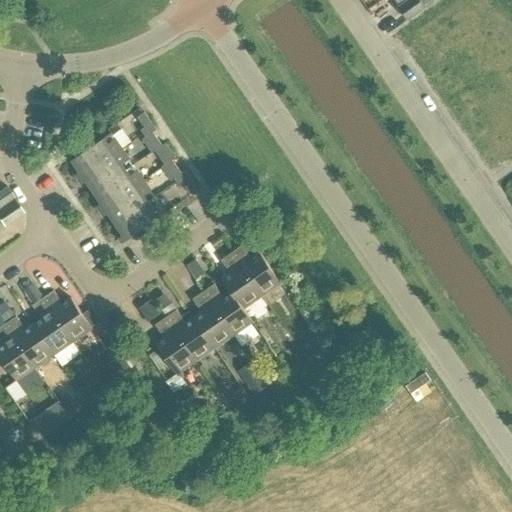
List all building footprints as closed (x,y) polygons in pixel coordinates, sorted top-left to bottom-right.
[(408,0),(398,7),(407,19),(424,8),(419,0),(408,0)] [(511,148),(511,75),(506,65),(505,66),(475,19),(473,20),(462,3),(433,21),(511,148)] [(162,168),(167,175),(172,182),(175,180),(180,187),(184,184),(191,195),(198,189),(145,113),(138,118),(145,128),(141,130),(146,137),(143,140),(153,154),(156,152),(165,165),(162,168)] [(91,187),(131,160),(112,133),(72,161),(80,172),(76,175),(82,184),(87,181),(91,187)] [(109,214),(149,186),(131,160),(91,187),(102,204),(98,207),(104,216),(109,213),(109,214)] [(0,191),(0,209),(16,198),(8,186),(0,191)] [(120,239),(123,244),(167,213),(149,186),(109,214),(124,236),(120,239)] [(0,213),(0,220),(5,227),(25,213),(17,201),(0,213)] [(233,253),(263,297),(282,284),(261,253),(253,259),(244,246),(233,253)] [(244,310),(245,310),(263,297),(233,253),(222,261),(231,274),(223,279),(232,293),(232,292),(244,310)] [(206,272),(197,258),(187,264),(196,278),(206,272)] [(204,292),(235,336),(254,323),(245,310),(244,310),(232,292),(232,293),(224,298),(215,285),(204,292)] [(33,304),(43,298),(36,288),(26,295),(33,304)] [(43,298),(73,341),(93,328),(71,297),(63,303),(54,290),(43,298)] [(195,318),(216,349),(235,336),(204,292),(194,300),(203,313),(195,318)] [(33,324),(55,354),(73,341),(43,298),(33,304),(32,305),(41,318),(33,324)] [(139,308),(148,322),(162,313),(152,299),(139,308)] [(0,315),(5,322),(14,316),(5,303),(0,306),(0,315)] [(167,318),(197,362),(216,349),(195,318),(187,324),(178,310),(167,318)] [(5,324),(36,367),(55,354),(33,324),(25,329),(16,316),(5,324)] [(157,344),(178,375),(197,362),(167,318),(156,325),(165,339),(157,344)] [(0,346),(0,356),(17,381),(36,367),(5,324),(0,327),(0,338),(4,344),(0,346)] [(125,353),(116,362),(126,373),(136,365),(125,353)] [(104,386),(99,378),(98,376),(79,389),(80,391),(86,399),(104,386)] [(39,431),(40,431),(66,413),(60,405),(60,404),(34,423),(39,431)]
